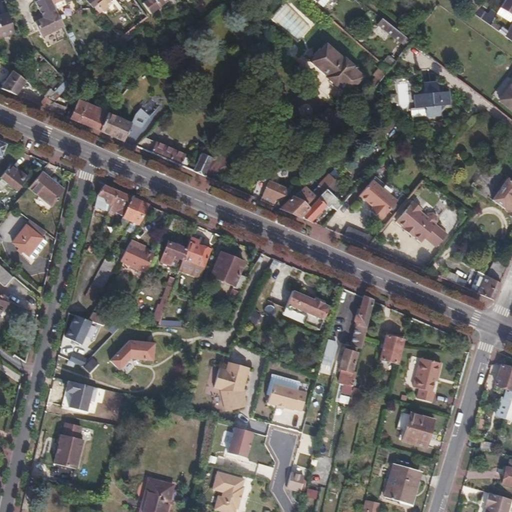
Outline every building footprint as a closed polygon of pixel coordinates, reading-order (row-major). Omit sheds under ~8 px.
[(45,16),(34,21),(41,35),(63,26),(54,9),(50,0),(35,0),(36,0),(34,1),(40,12),(42,11),(45,16)] [(50,0),(54,9),(65,3),(64,0),(63,0),(50,0)] [(85,0),(92,8),(97,5),(101,0),(85,0)] [(101,0),(97,5),(102,12),(113,3),(117,7),(119,6),(114,0),(101,0)] [(145,0),(142,3),(150,14),(168,0),(145,0)] [(328,11),(336,2),(333,0),(327,0),(322,6),(328,11)] [(511,0),(505,0),(500,8),(511,15),(511,0)] [(285,5),(273,18),(299,40),(310,26),(285,5)] [(442,15),(446,10),(438,5),(434,9),(442,15)] [(480,6),(475,14),(491,25),(495,17),(480,6)] [(140,18),(142,21),(147,17),(142,11),(137,15),(140,18)] [(5,13),(0,15),(0,36),(11,33),(5,13)] [(403,49),(410,41),(381,19),(375,27),(403,49)] [(117,41),(122,45),(132,36),(128,32),(118,40),(117,41)] [(342,59),(325,44),(309,61),(326,76),(325,78),(335,86),(336,85),(346,94),(362,77),(352,67),(353,66),(343,58),(342,59)] [(0,88),(15,95),(25,81),(11,71),(0,88)] [(418,93),(413,93),(415,107),(422,106),(426,110),(426,116),(439,115),(439,107),(443,104),(448,103),(446,90),(437,91),(436,81),(422,83),(423,88),(418,93)] [(511,81),(498,100),(511,110),(511,81)] [(353,90),(333,112),(337,115),(357,93),(353,90)] [(43,107),(61,115),(67,101),(55,96),(43,107)] [(99,131),(106,114),(106,112),(77,100),(69,118),(99,131)] [(309,133),(330,109),(328,107),(307,131),(309,133)] [(130,126),(142,131),(150,114),(138,109),(130,126)] [(333,112),(330,109),(309,133),(319,142),(344,121),(337,115),(333,112)] [(99,131),(122,141),(129,124),(106,114),(99,131)] [(163,127),(158,121),(151,128),(156,133),(163,127)] [(134,146),(185,168),(189,159),(184,157),(185,154),(143,136),(134,146)] [(0,163),(5,157),(10,146),(0,141),(0,163)] [(193,171),(204,176),(212,157),(201,153),(193,171)] [(29,177),(11,163),(0,176),(0,178),(17,191),(29,177)] [(65,190),(42,171),(29,188),(52,206),(65,190)] [(112,172),(111,180),(124,183),(126,175),(112,172)] [(326,189),(334,180),(327,174),(319,184),(325,190),(326,189)] [(261,192),(279,200),(291,189),(266,179),(261,192)] [(397,199),(372,179),(359,194),(373,206),(370,210),(370,215),(377,220),(381,220),(397,199)] [(511,182),(507,179),(492,200),(509,211),(508,214),(511,216),(511,182)] [(319,184),(310,193),(317,198),(325,190),(319,184)] [(279,208),(300,217),(307,208),(317,198),(310,193),(303,185),(279,208)] [(98,196),(96,207),(101,208),(104,197),(108,199),(106,202),(112,205),(118,191),(104,186),(98,196)] [(331,205),(336,210),(342,203),(326,189),(325,190),(317,198),(307,208),(300,217),(311,222),(325,206),(328,208),(331,205)] [(112,205),(108,214),(113,217),(116,212),(124,215),(132,198),(118,191),(112,205)] [(118,226),(127,230),(127,229),(132,220),(140,201),(132,198),(124,215),(118,226)] [(135,233),(150,205),(140,201),(132,220),(127,229),(135,233)] [(421,209),(412,202),(395,222),(404,229),(412,236),(420,243),(424,238),(436,247),(446,235),(433,224),(436,221),(435,217),(431,214),(427,215),(425,217),(418,212),(421,209)] [(173,215),(167,230),(173,233),(180,218),(173,215)] [(41,238),(46,232),(31,220),(26,226),(41,238)] [(41,238),(26,226),(13,242),(29,255),(42,238),(41,238)] [(199,240),(192,237),(188,248),(183,260),(179,270),(198,277),(201,275),(211,249),(198,244),(199,240)] [(120,261),(147,273),(156,254),(138,246),(139,243),(131,240),(120,261)] [(179,259),(183,260),(188,248),(168,241),(160,262),(175,268),(179,259)] [(230,296),(238,300),(247,277),(239,274),(244,262),(222,253),(212,276),(234,286),(230,296)] [(86,297),(98,303),(118,265),(106,259),(86,297)] [(504,274),(508,265),(494,259),(490,268),(504,274)] [(0,281),(5,286),(13,277),(0,264),(0,281)] [(441,278),(455,283),(457,276),(445,270),(441,278)] [(153,319),(159,321),(176,279),(171,277),(153,319)] [(492,300),(500,283),(485,277),(478,293),(492,300)] [(325,302),(293,289),(286,306),(307,315),(304,322),(320,329),(330,306),(325,303),(325,302)] [(0,319),(2,317),(1,315),(4,312),(5,312),(10,305),(9,304),(10,302),(8,301),(9,300),(4,296),(3,298),(0,295),(0,319)] [(361,348),(373,300),(365,297),(361,315),(357,316),(356,319),(358,324),(352,346),(361,348)] [(347,302),(339,300),(327,346),(338,349),(338,346),(335,346),(347,302)] [(102,325),(107,321),(108,319),(94,312),(89,320),(93,321),(102,325)] [(89,320),(76,315),(66,337),(82,344),(91,326),(93,321),(89,320)] [(93,321),(91,326),(99,330),(102,325),(93,321)] [(403,339),(387,336),(382,359),(398,363),(403,339)] [(130,340),(110,360),(120,370),(133,356),(137,359),(154,361),(156,343),(130,340)] [(334,358),(338,349),(327,346),(324,356),(334,358)] [(348,406),(356,372),(353,371),(358,352),(345,348),(339,369),(342,370),(339,382),(344,384),(340,403),(344,404),(344,406),(348,406)] [(69,361),(82,366),(84,358),(73,354),(69,361)] [(92,358),(84,367),(90,372),(98,364),(92,358)] [(439,376),(442,363),(421,358),(414,387),(420,389),(418,399),(432,402),(435,391),(432,390),(436,376),(439,376)] [(217,365),(212,387),(223,389),(220,407),(238,410),(239,404),(244,405),(251,365),(229,361),(228,367),(217,365)] [(511,399),(511,368),(503,366),(497,384),(511,388),(504,411),(508,412),(511,399)] [(266,403),(303,408),(306,389),(297,388),(299,378),(270,374),(266,403)] [(360,389),(354,388),(351,401),(352,401),(351,407),(356,408),(360,389)] [(434,420),(411,413),(403,440),(426,446),(434,420)] [(78,439),(81,426),(65,423),(62,435),(61,434),(58,444),(56,454),(54,464),(76,469),(83,440),(78,439)] [(232,424),(227,450),(247,454),(252,428),(232,424)] [(482,441),(481,450),(495,452),(496,444),(482,441)] [(299,448),(296,458),(306,461),(308,451),(299,448)] [(423,472),(393,464),(384,496),(413,505),(423,472)] [(212,509),(225,511),(236,511),(245,477),(215,470),(211,489),(217,490),(212,509)] [(292,473),(288,488),(300,491),(304,476),(292,473)] [(149,479),(140,511),(165,511),(173,485),(149,479)] [(307,488),(306,496),(316,498),(317,489),(307,488)] [(495,511),(500,495),(477,489),(473,502),(476,502),(473,511),(495,511)] [(376,511),(378,504),(366,501),(363,511),(376,511)]
